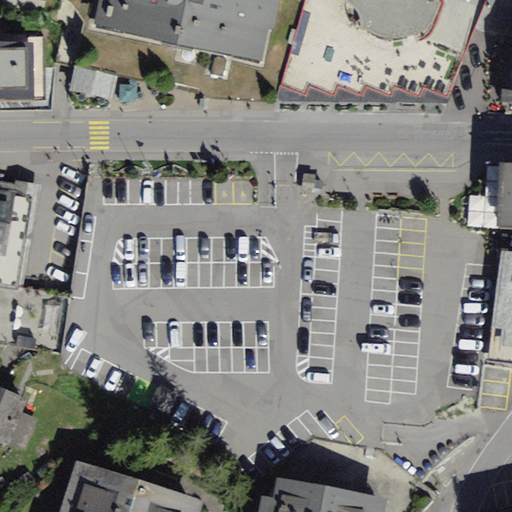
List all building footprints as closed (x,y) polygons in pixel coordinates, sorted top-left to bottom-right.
[(264,108),(273,87),(298,2),(289,0),(47,0),(77,33),(69,78),(78,94),(88,100),(106,96),(113,82),(138,85),(169,88),(192,92),(208,102),(264,108)] [(298,0),(298,2),(273,87),(299,96),(303,86),(327,94),(331,86),(356,96),(361,87),(385,97),(389,88),(413,98),(416,88),(444,99),(483,4),(473,0),(445,0),(444,0),(298,0)] [(511,11),(494,48),(495,115),(511,115),(511,11)] [(0,103),(45,103),(45,40),(27,40),(27,44),(0,43),(0,103)] [(511,168),(483,167),(479,231),(511,232),(511,168)] [(314,172),(302,172),(301,191),(313,192),(314,172)] [(0,289),(24,293),(37,188),(0,183),(0,289)] [(511,258),(493,256),(484,335),(511,339),(511,258)] [(0,345),(15,348),(24,293),(0,289),(0,345)] [(158,384),(150,401),(172,411),(180,394),(158,384)] [(0,389),(0,437),(16,396),(0,389)] [(192,511),(194,506),(62,465),(47,511),(192,511)] [(371,511),(374,502),(262,481),(257,502),(244,500),(241,511),(371,511)]
